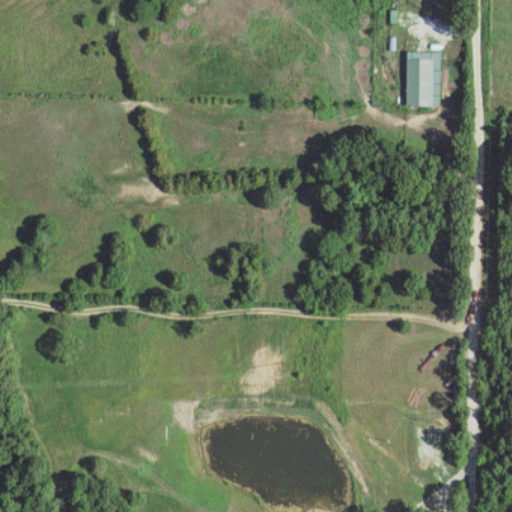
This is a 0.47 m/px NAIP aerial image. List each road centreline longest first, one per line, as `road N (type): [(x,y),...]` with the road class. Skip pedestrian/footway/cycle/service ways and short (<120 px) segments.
road 1 (residential): [(482,0),(479,459),(412,511),(184,495),(137,464),(87,457)]
road 2 (residential): [(480,328),(422,315),(173,320),(140,310),(73,317),(0,306)]
